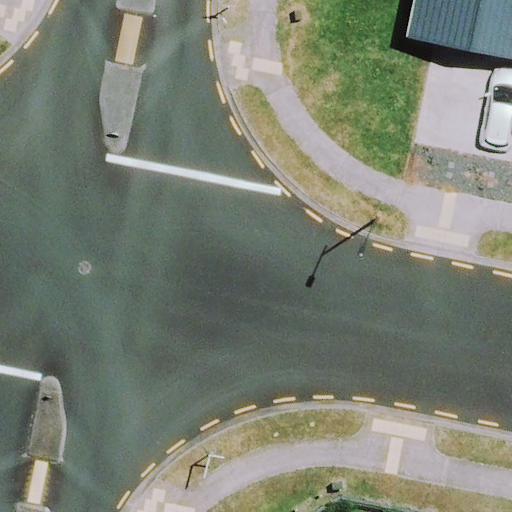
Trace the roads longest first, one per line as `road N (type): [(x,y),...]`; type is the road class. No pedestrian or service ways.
road 1 (residential): [(80,254),(511,344)]
road 2 (residential): [(80,254),(23,511)]
road 3 (residential): [(133,0),(80,254)]
